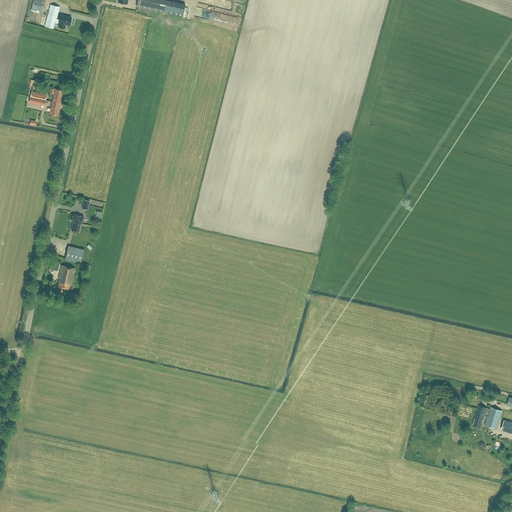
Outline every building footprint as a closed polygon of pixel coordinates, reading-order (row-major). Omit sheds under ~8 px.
[(172,0),(169,0),(137,0),(137,7),(169,13),(172,0)] [(32,9),(43,11),(44,4),(33,2),(32,9)] [(56,19),(59,7),(50,5),(48,15),(43,14),(42,16),(39,15),(37,24),(54,28),(55,22),(58,23),(58,27),(64,28),(65,24),(69,25),(71,18),(61,15),(59,20),(56,19)] [(63,90),(55,89),(52,102),(60,103),(63,90)] [(31,91),(30,97),(45,100),(46,94),(31,91)] [(30,97),(29,103),(44,106),(45,100),(30,97)] [(60,103),(52,102),(49,114),(58,116),(59,111),(58,111),(60,103)] [(81,223),(83,216),(73,214),(71,221),(73,221),(71,230),(78,232),(80,223),(81,223)] [(84,249),(75,247),(68,246),(65,259),(81,263),(84,249)] [(59,278),(57,286),(68,289),(70,282),(71,282),(75,268),(61,265),(58,278),(59,278)] [(472,426),(480,428),(484,416),(487,417),(489,409),(486,408),(478,405),(472,426)] [(484,425),(497,428),(502,411),(490,407),(484,425)] [(511,422),(504,420),(501,429),(511,433),(511,422)]
